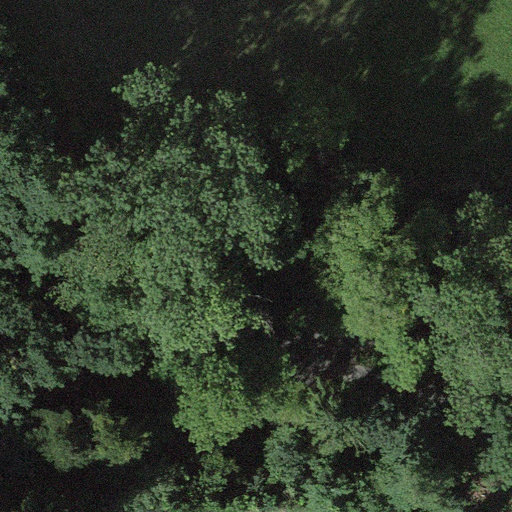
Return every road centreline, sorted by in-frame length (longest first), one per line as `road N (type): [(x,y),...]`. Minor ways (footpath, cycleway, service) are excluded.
road 1 (unclassified): [(0,389),(83,365),(332,363)]
road 2 (unclassified): [(332,363),(425,309),(511,223)]
road 3 (unclassified): [(332,363),(511,430)]
